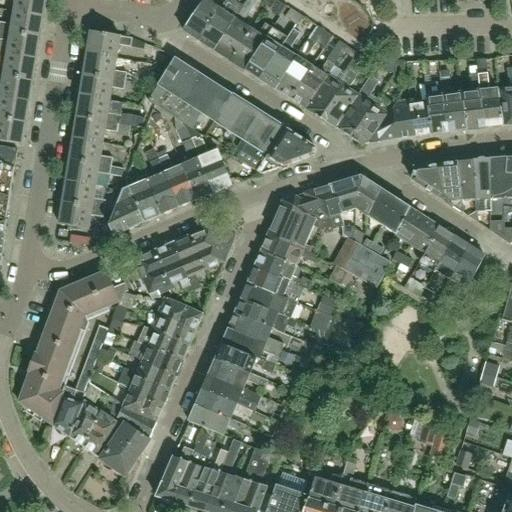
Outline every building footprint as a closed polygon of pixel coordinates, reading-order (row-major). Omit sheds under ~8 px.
[(43,17),(46,0),(5,0),(5,3),(0,2),(0,9),(14,12),(43,17)] [(203,0),(183,31),(199,41),(220,8),(213,3),(214,0),(203,0)] [(258,0),(248,0),(243,7),(242,6),(214,51),(229,60),(249,29),(242,24),(258,0)] [(268,12),(278,19),(286,8),(276,1),(268,12)] [(214,51),(242,6),(235,2),(228,13),(220,8),(199,41),(214,51)] [(295,25),(301,16),(291,10),(285,18),(290,21),(295,25)] [(0,31),(40,38),(43,17),(14,12),(12,25),(0,23),(0,31)] [(275,89),(295,57),(288,53),(301,35),(308,39),(316,27),(301,16),(295,25),(287,37),(287,36),(259,80),(275,89)] [(244,70),(271,28),(264,23),(257,34),(254,32),(249,29),(229,60),(244,70)] [(325,48),(332,39),(333,38),(316,27),(308,39),(308,40),(296,58),(295,57),(275,89),(290,99),(310,67),(303,63),(316,43),(324,48),(325,48)] [(280,35),(271,30),(272,29),(271,28),(244,70),(259,80),(287,36),(281,33),(280,35)] [(36,60),(40,38),(0,31),(0,40),(9,42),(7,55),(36,60)] [(133,39),(120,37),(91,32),(87,54),(116,59),(119,46),(144,50),(146,43),(132,41),(133,39)] [(343,53),(347,48),(340,43),(335,51),(342,55),(343,53)] [(335,66),(334,65),(330,71),(305,109),(320,119),(360,56),(347,48),(343,53),(353,60),(349,66),(348,65),(343,72),(342,72),(336,80),(333,78),(338,70),(334,67),(335,66)] [(115,70),(116,59),(87,54),(84,75),(125,82),(126,74),(114,72),(115,70)] [(0,75),(33,81),(36,60),(7,55),(5,68),(0,67),(0,75)] [(335,128),(358,93),(348,87),(358,71),(354,69),(362,57),(360,56),(320,119),(335,128)] [(204,77),(175,59),(148,102),(176,120),(204,77)] [(477,67),(476,67),(485,129),(503,127),(498,88),(489,89),(486,60),(476,61),(477,67)] [(330,71),(334,65),(328,61),(320,73),(310,67),(290,99),(305,109),(330,71)] [(449,133),(441,83),(431,84),(428,62),(422,63),(425,85),(424,85),(426,98),(425,98),(426,103),(430,135),(431,135),(449,133)] [(469,77),(471,91),(461,92),(467,131),(485,129),(476,67),(469,68),(470,77),(469,77)] [(511,125),(511,69),(506,70),(508,87),(498,88),(503,127),(511,125)] [(467,131),(461,92),(451,93),(448,71),(441,72),(442,78),(441,78),(442,83),(441,83),(449,133),(467,131)] [(140,77),(140,84),(153,85),(154,73),(146,72),(140,77)] [(0,97),(29,102),(33,81),(0,75),(0,83),(2,84),(0,96),(0,97)] [(124,91),(125,82),(84,75),(80,96),(109,101),(112,89),(124,91)] [(195,121),(217,86),(204,77),(176,120),(185,127),(191,131),(197,122),(195,121)] [(373,103),(376,99),(370,95),(379,82),(371,77),(366,83),(365,82),(358,93),(335,128),(351,138),(373,103)] [(124,91),(123,92),(134,94),(135,84),(125,82),(124,91)] [(213,124),(232,95),(217,86),(195,121),(197,122),(202,125),(207,118),(212,120),(210,123),(213,124)] [(315,156),(315,149),(232,95),(213,124),(216,126),(218,124),(240,138),(238,140),(240,142),(232,156),(241,161),(256,171),(262,175),(315,156)] [(121,103),(109,101),(80,96),(77,118),(118,125),(129,126),(130,121),(131,121),(132,117),(120,116),(121,103)] [(0,119),(26,123),(29,102),(0,97),(0,119)] [(351,138),(361,144),(369,143),(394,106),(379,97),(377,100),(376,99),(373,103),(351,138)] [(369,143),(411,137),(406,100),(398,101),(396,104),(394,104),(394,106),(369,143)] [(430,135),(426,103),(414,105),(413,100),(412,100),(406,100),(411,137),(430,135)] [(117,133),(118,125),(77,118),(73,139),(103,144),(105,131),(117,133)] [(0,141),(22,145),(26,123),(0,119),(0,141)] [(185,127),(177,130),(183,144),(191,141),(185,127)] [(100,157),(103,144),(73,139),(70,160),(111,167),(112,159),(100,157)] [(208,155),(202,140),(197,142),(196,139),(191,141),(214,194),(232,186),(217,151),(208,155)] [(196,201),(214,194),(191,141),(183,144),(191,162),(181,166),(196,201)] [(179,208),(158,159),(155,150),(146,153),(150,162),(149,163),(155,177),(146,181),(161,216),(179,208)] [(196,201),(181,166),(172,170),(166,156),(158,159),(179,208),(196,201)] [(507,159),(490,160),(492,199),(505,199),(511,198),(511,159),(507,159)] [(110,176),(111,167),(70,160),(66,182),(96,186),(98,174),(110,176)] [(492,199),(490,160),(474,161),(475,202),(476,213),(477,213),(492,212),(492,199)] [(475,202),(474,161),(473,163),(457,164),(462,203),(475,202)] [(0,219),(6,220),(14,168),(0,162),(0,219)] [(462,203),(457,164),(441,166),(445,203),(462,214),(463,214),(462,203)] [(445,203),(441,166),(414,168),(412,183),(445,203)] [(113,167),(111,178),(122,180),(124,169),(113,167)] [(355,210),(363,179),(360,177),(328,188),(332,201),(338,200),(343,214),(355,210)] [(161,216),(146,181),(145,178),(138,181),(139,183),(128,188),(143,223),(161,216)] [(366,217),(380,190),(363,179),(355,210),(364,216),(366,217)] [(93,200),(96,186),(66,182),(63,203),(104,210),(105,202),(93,200)] [(143,223),(128,188),(123,190),(115,212),(109,226),(111,230),(114,237),(143,223)] [(343,214),(338,200),(332,201),(328,188),(301,196),(327,220),(331,224),(332,228),(335,230),(342,228),(344,227),(341,215),(343,214)] [(380,226),(395,199),(380,190),(366,217),(370,220),(380,226)] [(326,232),(335,230),(332,228),(331,224),(327,220),(301,196),(296,198),(282,201),(267,237),(315,258),(316,257),(309,254),(311,249),(306,246),(314,227),(326,232)] [(393,235),(410,209),(395,199),(380,226),(389,232),(393,235)] [(89,230),(91,216),(102,217),(104,210),(63,203),(59,225),(89,230)] [(405,242),(403,245),(406,247),(425,218),(410,209),(393,235),(405,242)] [(102,217),(102,232),(103,234),(111,230),(109,226),(115,212),(113,211),(104,210),(102,217)] [(476,213),(468,218),(478,224),(477,213),(476,213)] [(425,218),(406,247),(415,253),(417,249),(423,253),(439,228),(425,218)] [(225,263),(233,242),(235,234),(226,222),(210,229),(211,233),(208,234),(206,231),(191,237),(206,271),(225,263)] [(352,242),(354,230),(355,228),(344,227),(342,228),(342,237),(346,239),(352,242)] [(439,228),(423,253),(425,255),(420,264),(432,272),(454,237),(439,228)] [(363,235),(354,230),(352,242),(361,247),(363,235)] [(501,239),(511,245),(511,240),(511,232),(505,231),(501,239)] [(71,236),(70,243),(89,246),(90,239),(71,236)] [(206,271),(191,237),(191,236),(172,244),(190,286),(193,292),(200,289),(197,283),(194,276),(201,273),(204,280),(206,279),(209,278),(206,271)] [(316,258),(315,258),(267,237),(261,253),(300,269),(301,265),(298,264),(301,257),(314,263),(316,258)] [(448,280),(469,247),(454,237),(432,272),(435,273),(436,272),(448,280)] [(340,271),(350,276),(376,289),(390,262),(380,257),(371,252),(362,247),(361,247),(352,242),(346,239),(332,267),(340,271)] [(371,252),(375,244),(366,239),(362,247),(371,252)] [(190,286),(172,244),(154,252),(170,291),(174,290),(172,285),(179,282),(182,289),(188,287),(190,286)] [(384,249),(375,244),(371,252),(380,257),(384,249)] [(459,306),(484,257),(469,247),(448,280),(451,281),(452,278),(457,282),(448,300),(459,306)] [(138,259),(140,263),(137,265),(151,300),(161,300),(158,293),(164,290),(166,293),(170,291),(154,252),(153,252),(154,253),(138,259)] [(297,279),(301,270),(300,269),(261,253),(254,268),(305,289),(308,291),(312,282),(302,278),(301,281),(297,279)] [(393,261),(400,265),(405,257),(397,253),(393,261)] [(405,257),(400,265),(408,269),(412,261),(405,257)] [(305,289),(254,268),(248,284),(298,305),(302,296),(305,289)] [(345,288),(350,276),(340,271),(335,284),(345,288)] [(81,349),(87,330),(89,324),(88,321),(109,312),(107,307),(119,303),(107,272),(90,279),(73,286),(60,292),(57,301),(51,317),(44,335),(37,354),(37,355),(35,354),(28,372),(30,373),(19,403),(36,414),(53,426),(57,416),(65,392),(66,388),(67,388),(74,368),(81,349)] [(298,305),(248,284),(241,299),(291,321),(298,305)] [(511,286),(501,321),(511,324),(511,325),(508,339),(507,344),(506,344),(503,354),(511,357),(511,356),(511,286)] [(422,297),(430,302),(435,294),(428,289),(422,297)] [(124,293),(119,306),(128,309),(132,296),(124,293)] [(323,316),(333,319),(339,304),(329,300),(323,297),(317,312),(316,311),(316,312),(323,316)] [(295,328),(297,323),(291,321),(241,299),(235,314),(272,330),(272,329),(284,334),(287,326),(292,328),(293,327),(295,328)] [(196,332),(202,316),(164,300),(158,314),(161,316),(161,317),(196,332)] [(123,323),(128,309),(119,306),(115,320),(123,323)] [(326,335),(333,319),(323,316),(316,312),(309,328),(317,331),(326,335)] [(189,347),(196,332),(161,317),(161,316),(158,314),(152,326),(151,330),(154,332),(189,347)] [(270,335),(272,330),(235,314),(229,329),(280,350),(282,346),(268,340),(270,335)] [(125,324),(114,321),(109,334),(116,336),(116,337),(120,338),(125,324)] [(88,384),(93,372),(98,358),(102,348),(107,334),(109,330),(100,326),(81,376),(76,392),(84,395),(88,387),(87,387),(88,384)] [(280,350),(229,329),(222,345),(259,361),(263,351),(277,358),(280,350)] [(183,362),(189,347),(154,332),(151,330),(144,345),(148,348),(183,362)] [(326,335),(317,331),(311,347),(313,348),(317,349),(320,351),(326,335)] [(111,351),(116,337),(116,336),(109,334),(107,334),(102,348),(110,350),(111,351)] [(142,363),(176,378),(183,362),(148,348),(144,345),(144,346),(138,343),(134,342),(129,355),(139,359),(138,361),(142,363)] [(274,367),(259,361),(222,345),(215,361),(250,376),(250,375),(254,367),(264,372),(271,375),(274,367)] [(109,352),(110,350),(102,348),(98,358),(105,362),(106,361),(109,352)] [(315,365),(320,351),(317,349),(313,348),(310,355),(307,362),(303,360),(303,361),(315,366),(315,365)] [(109,352),(106,361),(112,363),(115,355),(109,352)] [(282,352),(279,360),(291,366),(295,357),(282,352)] [(343,361),(329,355),(325,364),(339,370),(343,361)] [(101,376),(106,362),(105,362),(98,358),(93,372),(100,375),(101,376)] [(267,382),(250,375),(250,376),(215,361),(209,376),(243,391),(247,382),(264,389),(267,382)] [(309,382),(315,366),(303,361),(296,376),(298,377),(309,382)] [(170,393),(176,378),(142,363),(137,374),(126,369),(124,373),(124,374),(170,393)] [(496,379),(498,370),(485,366),(484,369),(484,370),(482,375),(496,379)] [(94,388),(100,375),(93,372),(88,384),(94,388)] [(170,393),(124,374),(121,380),(118,388),(117,389),(163,408),(170,393)] [(494,387),(496,379),(482,375),(481,378),(480,383),(494,387)] [(258,397),(243,391),(209,376),(202,392),(237,406),(240,398),(258,406),(261,398),(258,397)] [(303,397),(309,382),(298,377),(292,393),(303,397)] [(69,437),(84,448),(101,413),(93,408),(100,392),(94,388),(88,384),(87,387),(88,387),(84,395),(82,400),(83,401),(69,437)] [(163,408),(117,389),(118,388),(113,386),(110,394),(122,399),(120,403),(118,408),(122,409),(156,424),(163,408)] [(69,437),(83,401),(82,400),(84,395),(76,392),(67,388),(66,388),(65,392),(57,416),(53,426),(69,437)] [(202,392),(196,407),(230,422),(230,421),(234,412),(245,417),(245,415),(250,416),(252,412),(237,406),(202,392)] [(297,413),(303,397),(292,393),(286,409),(297,413)] [(355,413),(358,403),(344,400),(341,409),(355,413)] [(113,434),(120,420),(117,419),(122,409),(118,408),(113,405),(108,417),(101,413),(84,448),(98,457),(113,434)] [(242,433),(244,427),(230,421),(230,422),(196,407),(189,423),(217,435),(223,438),(228,428),(242,433)] [(156,424),(122,409),(117,419),(120,420),(150,440),(156,424)] [(291,429),(297,413),(286,409),(280,424),(291,429)] [(130,469),(150,440),(120,420),(113,434),(117,437),(101,460),(105,463),(103,466),(104,469),(107,471),(111,472),(115,470),(125,476),(127,473),(129,475),(132,470),(130,469)] [(470,421),(467,432),(475,435),(478,424),(470,421)] [(291,429),(280,424),(274,439),(274,440),(285,444),(291,429)] [(444,460),(452,428),(438,424),(437,428),(433,446),(430,456),(444,460)] [(419,445),(431,448),(435,432),(423,429),(419,445)] [(189,508),(204,468),(205,467),(211,453),(203,450),(208,438),(202,433),(200,438),(196,445),(194,452),(172,503),(189,508)] [(228,476),(241,446),(242,444),(234,441),(233,443),(230,453),(222,472),(205,511),(222,511),(237,477),(236,477),(236,478),(228,476)] [(172,503),(194,452),(187,449),(184,448),(179,460),(173,458),(156,498),(172,503)] [(240,511),(264,453),(255,449),(246,472),(247,472),(244,479),(237,477),(222,511),(240,511)] [(204,468),(189,508),(203,511),(205,511),(222,472),(230,453),(223,450),(221,450),(212,469),(205,467),(204,468)] [(461,451),(456,466),(465,469),(466,467),(470,454),(461,451)] [(259,511),(269,488),(259,485),(268,464),(267,463),(270,455),(264,453),(240,511),(259,511)] [(400,472),(405,457),(398,455),(393,470),(400,472)] [(340,486),(331,511),(358,511),(367,485),(366,485),(351,480),(355,466),(346,463),(342,478),(340,486)] [(464,489),(468,477),(455,473),(451,485),(464,489)] [(278,487),(276,486),(267,511),(304,511),(314,484),(313,484),(282,474),(278,487)] [(331,511),(340,486),(342,478),(332,475),(329,483),(315,479),(313,484),(314,484),(304,511),(331,511)] [(385,511),(392,493),(382,490),(367,485),(358,511),(385,511)] [(511,511),(511,491),(510,491),(502,511),(511,511)] [(416,501),(417,499),(399,494),(399,496),(392,493),(385,511),(412,511),(416,501)] [(441,511),(443,509),(416,501),(412,511),(441,511)]
